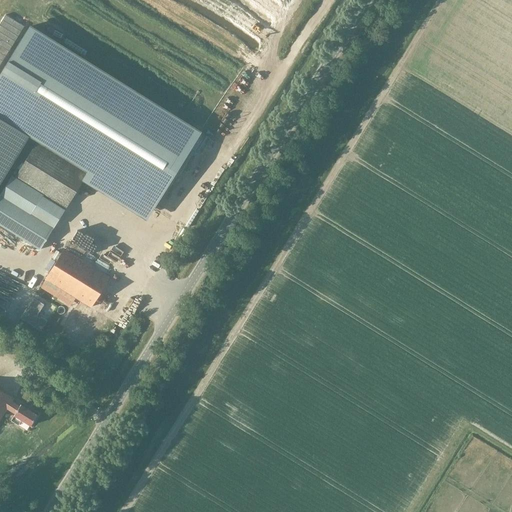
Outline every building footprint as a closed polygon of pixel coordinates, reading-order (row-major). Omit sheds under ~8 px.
[(0,115),(152,210),(200,133),(29,27),(0,72),(0,115)] [(188,73),(111,32),(111,31),(106,28),(99,42),(181,85),(188,73)] [(168,62),(222,92),(227,84),(190,63),(194,55),(186,50),(182,56),(174,51),(168,62)] [(0,182),(30,134),(0,115),(0,182)] [(86,174),(35,143),(14,177),(11,175),(0,192),(0,225),(39,250),(64,209),(43,195),(65,208),(86,174)] [(44,279),(78,300),(89,307),(90,307),(109,277),(63,249),(44,279)] [(83,316),(89,307),(78,300),(67,317),(73,320),(63,338),(79,348),(85,339),(86,339),(90,333),(88,332),(94,323),(83,316)] [(20,421),(30,426),(36,416),(20,405),(19,407),(10,402),(12,399),(0,391),(0,418),(6,410),(14,415),(10,421),(17,426),(20,421)]
